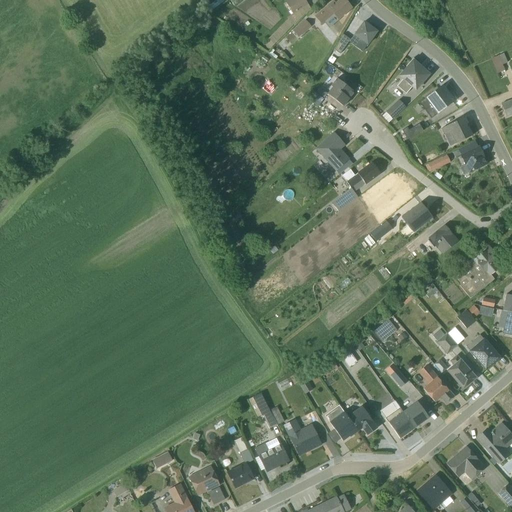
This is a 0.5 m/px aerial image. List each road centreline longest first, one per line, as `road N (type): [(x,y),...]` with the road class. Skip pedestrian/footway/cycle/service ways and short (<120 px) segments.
road 1 (residential): [(511,375),(400,466),(332,471),(252,511)]
road 2 (residential): [(366,0),(449,67),(511,172)]
road 3 (residential): [(361,123),(483,225),(511,204)]
